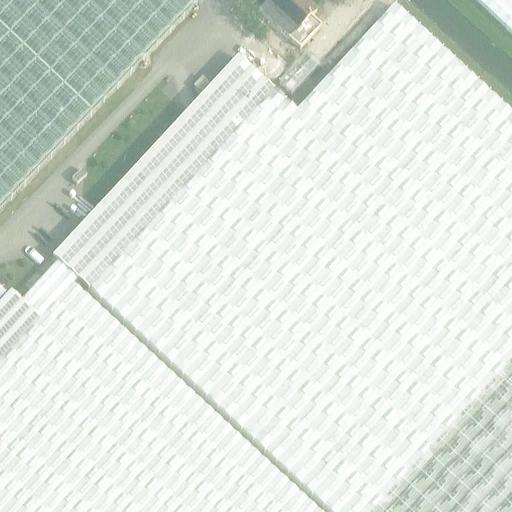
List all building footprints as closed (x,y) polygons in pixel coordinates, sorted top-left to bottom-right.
[(0,0),(0,206),(193,4),(188,0),(0,0)] [(320,29),(310,20),(317,13),(303,0),(270,0),(265,5),(294,33),(295,34),(288,41),(299,51),(320,29)] [(511,0),(473,0),(486,12),(480,19),(499,36),(504,30),(511,37),(511,0)] [(271,93),(85,291),(323,511),(511,511),(511,122),(393,10),(391,13),(294,114),(271,93)] [(305,56),(278,85),(290,96),(317,67),(305,56)] [(236,61),(52,260),(57,265),(76,283),(85,291),(271,93),(236,61)] [(208,82),(201,75),(190,88),(197,94),(208,82)] [(0,402),(0,511),(314,511),(72,287),(76,283),(57,265),(21,305),(40,322),(0,365),(0,393),(5,398),(0,402)] [(11,296),(0,307),(0,402),(5,398),(0,393),(0,365),(40,322),(21,305),(16,301),(11,296)]
